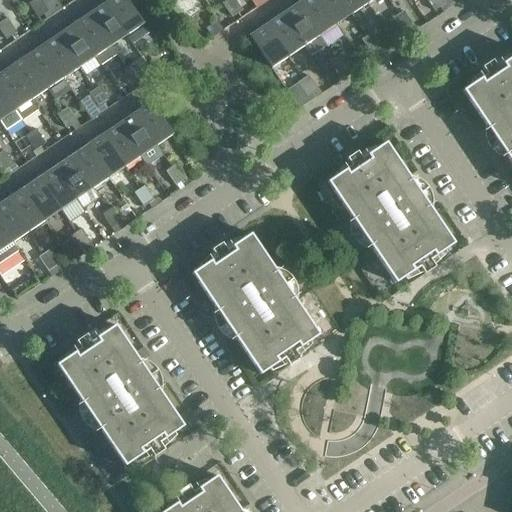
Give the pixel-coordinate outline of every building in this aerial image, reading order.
[(40,0),(35,0),(34,1),(28,5),(33,12),(44,5),(40,0)] [(143,25),(130,5),(137,0),(111,0),(105,4),(127,36),(143,25)] [(227,11),(238,4),(235,0),(228,0),(222,4),(227,11)] [(336,25),(318,0),(304,0),(298,4),(320,36),(336,25)] [(352,15),(341,0),(318,0),(336,25),(352,15)] [(367,4),(364,0),(341,0),(352,15),(367,4)] [(434,12),(445,5),(441,0),(436,0),(430,5),(434,12)] [(127,36),(105,4),(89,15),(111,47),(127,36)] [(232,18),(243,11),(238,4),(227,11),(232,18)] [(320,36),(298,4),(283,15),(304,46),(320,36)] [(49,12),(44,5),(33,12),(38,19),(49,12)] [(398,26),(408,19),(404,12),(393,19),(398,26)] [(111,47),(89,15),(74,26),(95,57),(111,47)] [(304,46),(283,15),(267,26),(288,57),(294,65),(310,55),(304,47),(304,46)] [(7,19),(2,23),(0,23),(0,31),(1,33),(12,26),(7,19)] [(403,33),(413,26),(408,19),(398,26),(403,33)] [(17,33),(12,26),(1,33),(6,40),(17,33)] [(95,57),(74,26),(58,36),(79,68),(95,57)] [(288,57),(267,26),(250,37),(271,69),(288,57)] [(366,48),(377,40),(372,33),(361,40),(366,48)] [(79,68),(58,36),(42,47),(63,79),(79,68)] [(371,55),(381,48),(377,40),(366,48),(371,55)] [(63,79),(42,47),(26,58),(47,90),(63,79)] [(334,69),(345,62),(340,55),(329,62),(334,69)] [(511,131),(511,57),(497,68),(492,61),(482,68),(486,75),(462,91),(497,142),(511,131)] [(47,90),(26,58),(10,69),(31,100),(47,90)] [(339,76),(349,69),(345,62),(334,69),(339,76)] [(125,79),(136,72),(131,65),(121,72),(125,79)] [(31,100),(10,69),(0,75),(0,88),(15,111),(31,100)] [(130,86),(141,79),(136,72),(125,79),(130,86)] [(302,90),(313,83),(308,76),(297,83),(302,90)] [(318,90),(313,83),(302,90),(307,97),(318,90)] [(93,101),(104,94),(99,87),(89,94),(93,101)] [(0,121),(15,111),(0,88),(0,121)] [(98,108),(109,101),(104,94),(93,101),(98,108)] [(173,135),(151,103),(135,115),(156,146),(173,135)] [(62,122),(72,115),(67,108),(57,115),(62,122)] [(66,129),(77,122),(72,115),(62,122),(66,129)] [(156,146),(135,115),(119,125),(140,157),(156,146)] [(140,157),(119,125),(103,136),(124,168),(140,157)] [(30,144),(40,137),(35,129),(25,137),(30,144)] [(511,131),(497,142),(511,165),(511,131)] [(124,168),(103,136),(87,147),(108,179),(124,168)] [(34,151),(45,144),(40,137),(30,144),(34,151)] [(420,194),(412,182),(386,143),(362,159),(357,152),(346,159),(351,167),(327,183),(361,233),(420,194)] [(108,179),(87,147),(71,158),(93,189),(108,179)] [(0,163),(8,158),(4,151),(0,153),(0,163)] [(0,168),(3,172),(13,165),(8,158),(0,163),(0,168)] [(93,189),(71,158),(55,168),(77,200),(93,189)] [(170,179),(181,172),(176,165),(166,172),(170,179)] [(77,200),(55,168),(39,179),(61,211),(77,200)] [(175,186),(186,179),(181,172),(170,179),(175,186)] [(61,211),(39,179),(23,190),(45,221),(61,211)] [(139,200),(149,193),(145,186),(134,193),(139,200)] [(45,221),(23,190),(7,200),(29,232),(45,221)] [(143,208),(154,200),(149,193),(139,200),(143,208)] [(454,244),(428,205),(420,194),(361,233),(395,284),(420,268),(424,275),(435,268),(430,260),(454,244)] [(29,232),(7,200),(0,205),(0,223),(13,243),(29,232)] [(107,222),(117,215),(113,208),(102,215),(107,222)] [(112,229),(122,222),(117,215),(107,222),(112,229)] [(0,251),(13,243),(0,223),(0,251)] [(86,236),(81,229),(70,236),(75,243),(86,236)] [(285,285),(274,269),(251,234),(226,251),(222,244),(211,251),(216,258),(192,274),(226,325),(285,285)] [(90,243),(86,236),(75,243),(80,250),(90,243)] [(43,265),(54,258),(49,250),(38,258),(43,265)] [(48,272),(59,265),(54,258),(43,265),(48,272)] [(319,336),(295,301),(285,285),(226,325),(260,376),(284,360),(289,367),(300,359),(295,352),(319,336)] [(150,376),(141,364),(115,326),(91,342),(86,335),(76,342),(81,349),(57,365),(91,416),(150,376)] [(184,427),(157,388),(150,376),(91,416),(125,467),(149,450),(154,457),(164,450),(160,443),(184,427)] [(241,511),(217,476),(193,492),(188,485),(178,492),(182,500),(164,511),(241,511)]
